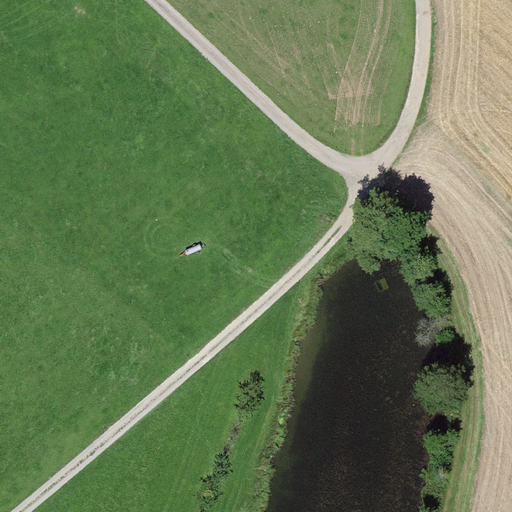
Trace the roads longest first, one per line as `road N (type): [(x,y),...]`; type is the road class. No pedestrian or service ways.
road 1 (track): [(373,185),(325,253),(23,511)]
road 2 (track): [(373,185),(324,154),(156,0)]
road 3 (track): [(422,0),(427,39),(408,123),(373,185)]
